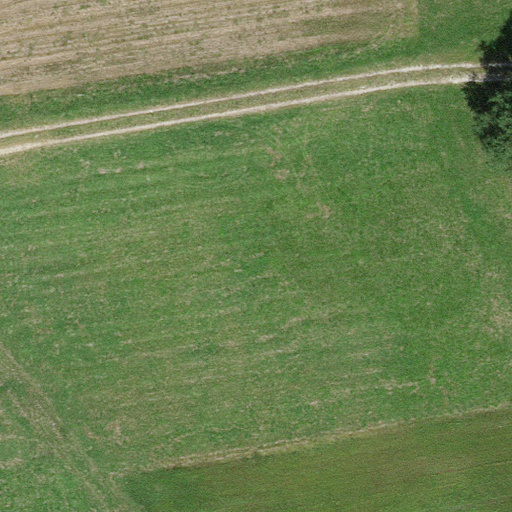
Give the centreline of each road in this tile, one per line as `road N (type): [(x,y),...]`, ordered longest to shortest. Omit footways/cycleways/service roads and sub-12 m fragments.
road 1 (track): [(511,62),(148,110),(0,140)]
road 2 (track): [(92,511),(0,397)]
